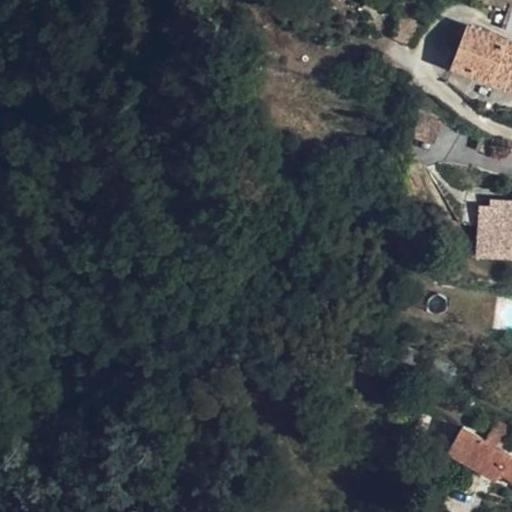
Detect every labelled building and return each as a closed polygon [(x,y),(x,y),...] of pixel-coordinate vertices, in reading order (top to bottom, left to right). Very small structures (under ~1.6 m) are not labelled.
[(423,25),(402,16),(393,34),(414,44),(423,25)] [(458,51),(467,26),(457,22),(435,43),(458,51)] [(511,41),(467,26),(458,51),(452,67),(493,82),(511,88),(511,41)] [(511,100),(511,88),(493,82),(489,92),(511,100)] [(433,143),(441,123),(418,113),(410,133),(433,143)] [(494,153),(497,138),(482,133),(478,149),(494,153)] [(500,204),(491,204),(482,203),(480,244),(511,245),(511,197),(501,197),(500,204)] [(511,256),(511,245),(480,244),(478,254),(511,256)] [(484,439),(501,448),(511,429),(511,427),(496,419),(484,439)] [(511,454),(501,448),(484,439),(462,426),(459,430),(446,422),(446,423),(441,432),(453,439),(446,451),(496,480),(500,473),(511,479),(511,454)]
